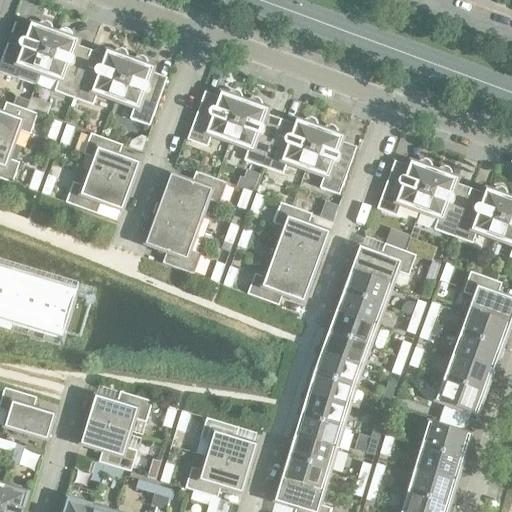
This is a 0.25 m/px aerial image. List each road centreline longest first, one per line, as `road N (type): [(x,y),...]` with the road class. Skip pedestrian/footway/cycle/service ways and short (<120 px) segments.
road 1 (residential): [(254,511),(394,103)]
road 2 (tertiary): [(511,94),(255,0)]
road 3 (residential): [(126,251),(205,33)]
road 4 (residential): [(394,103),(205,33)]
road 5 (residential): [(466,511),(511,376)]
road 6 (residential): [(43,511),(83,382)]
road 7 (residential): [(511,146),(394,103)]
